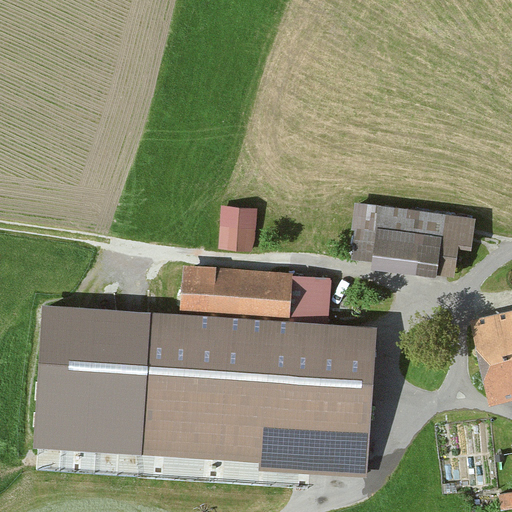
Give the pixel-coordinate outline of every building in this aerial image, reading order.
[(474,221),(353,203),(348,234),(355,235),(351,259),(370,262),(369,270),(453,282),(458,251),(469,252),(474,221)] [(253,211),(222,208),(217,249),(249,253),(253,211)] [(182,264),(178,314),(325,325),(329,275),(182,264)] [(178,314),(139,311),(128,454),(258,464),(257,471),(362,479),(373,328),(325,325),(178,314)] [(511,313),(470,323),(489,406),(511,400),(511,313)]
